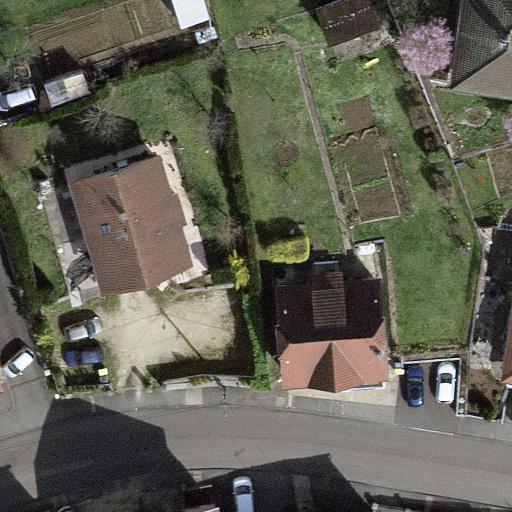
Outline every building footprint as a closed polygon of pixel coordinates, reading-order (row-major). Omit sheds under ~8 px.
[(369,0),(335,0),(317,7),(328,37),(376,19),(369,0)] [(511,0),(465,0),(456,73),(511,80),(511,0)] [(155,160),(75,183),(103,284),(183,261),(155,160)] [(337,260),(313,262),(314,273),(338,271),(337,260)] [(375,278),(339,281),(338,271),(314,273),(315,283),(278,286),(285,373),(338,369),(339,384),(381,380),(379,365),(382,365),(375,278)] [(214,511),(213,502),(151,511),(214,511)]
